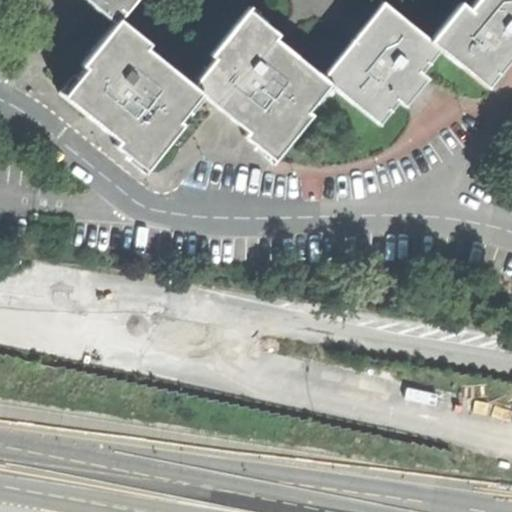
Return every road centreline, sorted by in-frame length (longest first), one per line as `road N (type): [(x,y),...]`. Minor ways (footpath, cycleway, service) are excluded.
road 1 (residential): [(0,99),(141,205),(210,220),(316,220),(435,204),(511,225)]
road 2 (trunk): [(511,435),(0,318)]
road 3 (tertiary): [(511,359),(0,273)]
road 4 (trunk): [(498,511),(0,430)]
road 5 (trunk): [(0,490),(136,511)]
